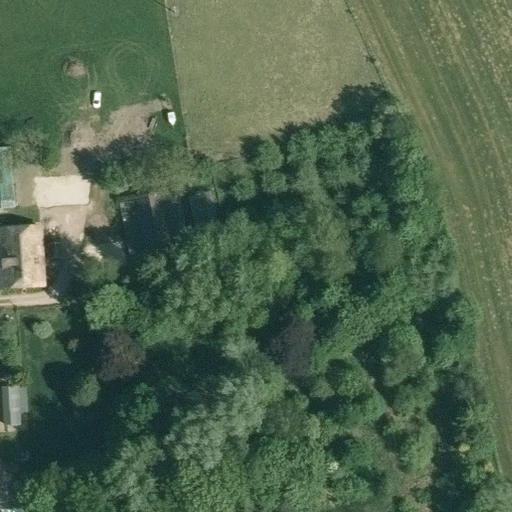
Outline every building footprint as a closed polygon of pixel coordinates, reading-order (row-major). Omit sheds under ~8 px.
[(0,210),(14,209),(9,149),(0,149),(0,210)] [(39,183),(40,207),(88,204),(87,180),(39,183)] [(162,193),(136,198),(146,251),(172,246),(162,193)] [(0,231),(0,271),(1,288),(44,286),(41,229),(0,231)] [(123,239),(93,240),(94,260),(124,259),(123,239)] [(49,245),(50,260),(61,260),(60,245),(49,245)] [(30,414),(29,391),(14,391),(14,415),(30,414)] [(57,489),(57,500),(66,499),(65,488),(57,489)]
